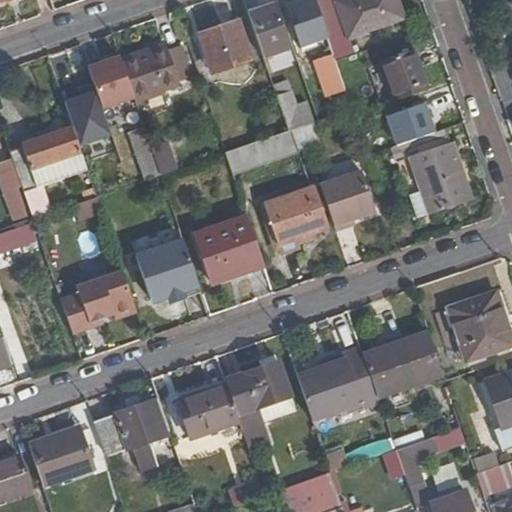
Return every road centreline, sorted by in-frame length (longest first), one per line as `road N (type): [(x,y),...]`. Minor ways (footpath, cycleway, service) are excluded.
road 1 (residential): [(0,409),(511,231)]
road 2 (residential): [(511,193),(445,0)]
road 3 (residential): [(0,53),(157,0)]
